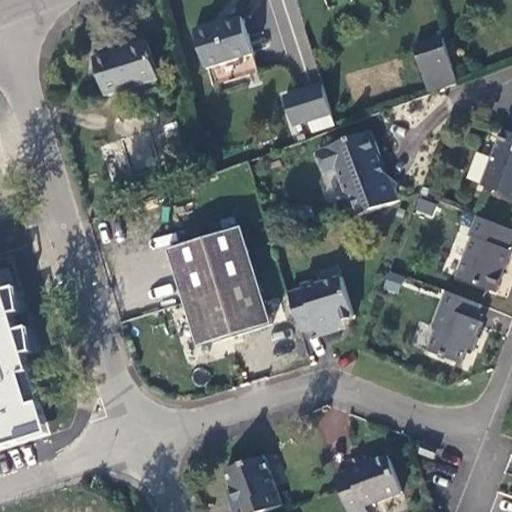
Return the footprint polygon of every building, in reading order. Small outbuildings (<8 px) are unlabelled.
[(363,0),(326,0),(331,12),(363,0)] [(257,55),(246,18),(219,27),(218,24),(199,29),(211,69),(257,55)] [(412,46),(429,96),(444,90),(457,85),(442,37),(412,46)] [(152,43),(100,62),(112,101),(164,83),(152,43)] [(295,127),(332,115),(324,86),(286,98),(295,127)] [(112,183),(188,162),(177,124),(102,144),(112,183)] [(511,133),(506,131),(486,186),(511,195),(511,133)] [(352,198),(359,217),(400,200),(398,192),(401,186),(386,174),(380,157),(382,156),(373,132),(319,151),(326,173),(337,170),(345,192),(352,198)] [(496,291),(511,253),(511,230),(479,216),(471,237),(475,239),(460,276),(496,291)] [(274,324),(244,228),(172,250),(202,346),(274,324)] [(0,449),(51,435),(0,271),(0,449)] [(305,291),(290,295),(301,331),(316,327),(320,337),(339,331),(345,322),(355,319),(343,280),(321,287),(317,283),(303,287),(305,291)] [(476,323),(482,305),(449,293),(434,328),(436,335),(429,353),(460,365),(468,349),(473,351),(478,338),(476,337),(481,324),(476,323)] [(435,460),(439,448),(423,442),(420,455),(435,460)] [(348,472),(336,476),(339,486),(349,511),(365,511),(364,507),(402,492),(389,458),(367,465),(365,458),(346,464),(348,472)] [(231,505),(233,511),(271,511),(284,508),(265,459),(225,474),(231,491),(232,492),(236,503),(231,505)] [(227,494),(231,505),(236,503),(232,492),(227,494)]
